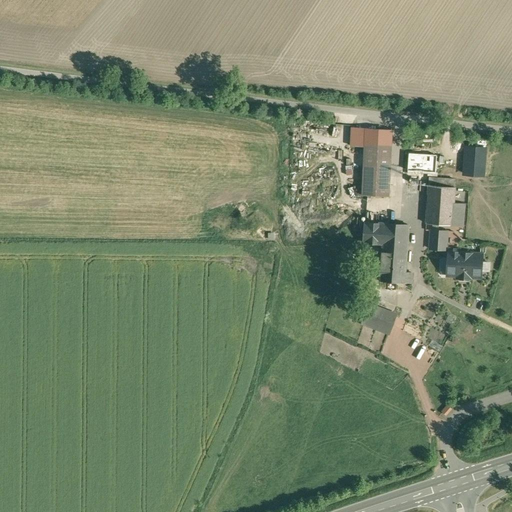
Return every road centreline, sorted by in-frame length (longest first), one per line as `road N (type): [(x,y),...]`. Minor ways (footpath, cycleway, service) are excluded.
road 1 (unclassified): [(0,67),(511,131)]
road 2 (unclassified): [(511,394),(454,418),(445,436),(454,482)]
